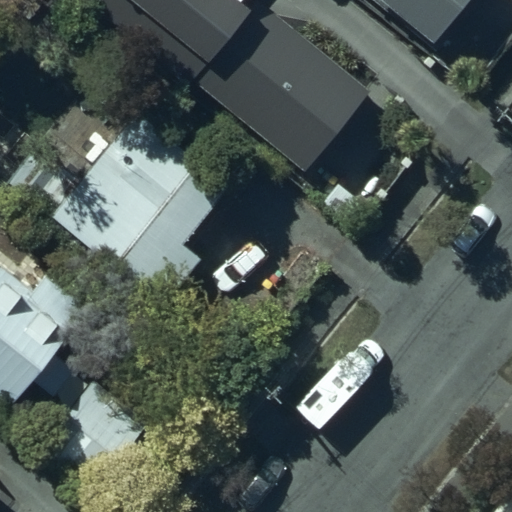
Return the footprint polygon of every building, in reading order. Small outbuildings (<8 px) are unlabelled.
[(97,0),(100,2),(99,3),(312,189),(379,113),(249,0),(97,0)] [(368,0),(442,62),(495,0),(368,0)] [(236,201),(136,125),(54,232),(154,308),(236,201)] [(80,329),(0,266),(0,391),(20,407),(80,329)] [(97,511),(152,437),(86,389),(31,465),(97,511)]
